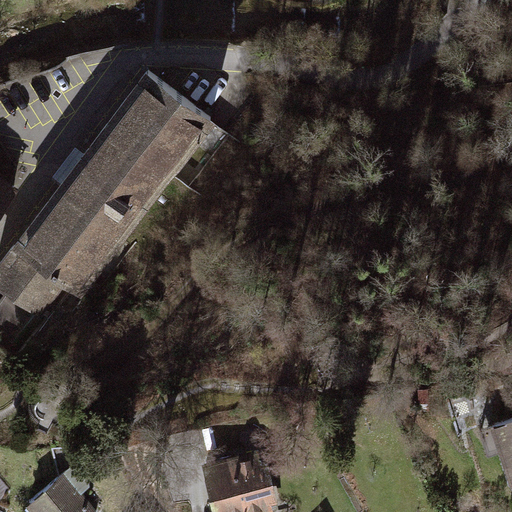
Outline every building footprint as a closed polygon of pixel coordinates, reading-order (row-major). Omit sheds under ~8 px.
[(151,70),(81,161),(150,214),(221,123),(151,70)] [(84,303),(150,214),(81,161),(0,271),(0,284),(42,316),(63,288),(84,303)] [(0,208),(15,188),(0,176),(0,208)] [(511,425),(485,436),(510,501),(511,500),(511,425)] [(278,511),(263,450),(201,465),(212,511),(278,511)] [(92,487),(84,457),(26,503),(33,511),(102,511),(103,511),(87,492),(92,487)]
